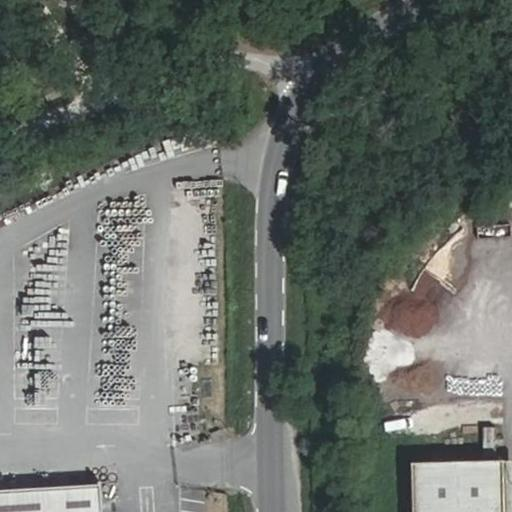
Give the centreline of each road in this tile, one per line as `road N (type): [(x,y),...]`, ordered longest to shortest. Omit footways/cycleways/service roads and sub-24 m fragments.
road 1 (tertiary): [(431,0),(346,42),(275,157),(279,511)]
road 2 (track): [(0,145),(95,100),(228,57),(346,42)]
